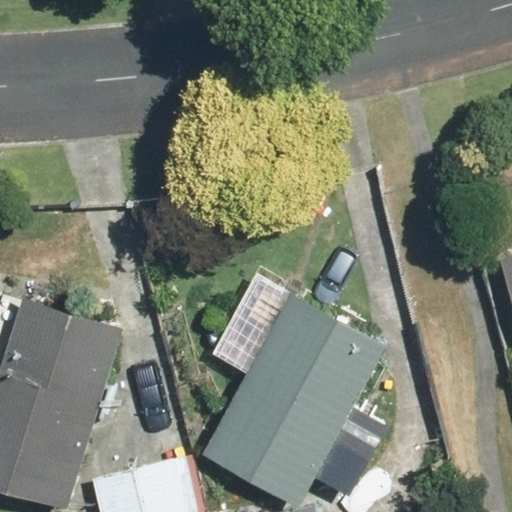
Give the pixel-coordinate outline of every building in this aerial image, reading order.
[(511,285),(511,250),(501,255),(511,285)] [(389,340),(295,289),(208,448),(301,499),(389,340)] [(0,478),(68,500),(123,325),(32,296),(10,367),(0,363),(0,478)] [(209,511),(194,454),(96,480),(104,511),(209,511)] [(321,511),(318,500),(279,511),(321,511)]
